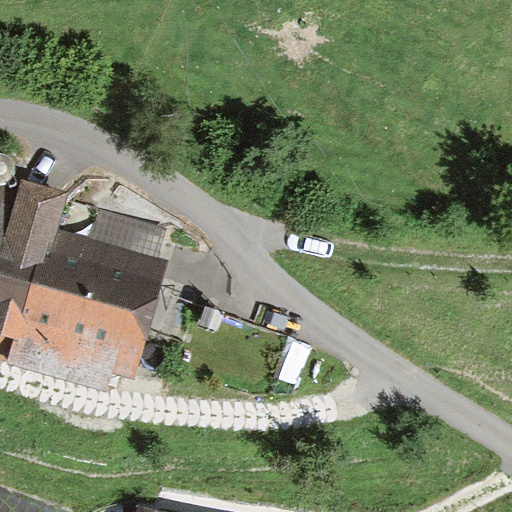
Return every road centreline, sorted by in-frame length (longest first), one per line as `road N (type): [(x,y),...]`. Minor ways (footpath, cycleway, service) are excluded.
road 1 (track): [(0,119),(77,134),(225,223),(511,459)]
road 2 (track): [(225,223),(366,256),(511,262)]
